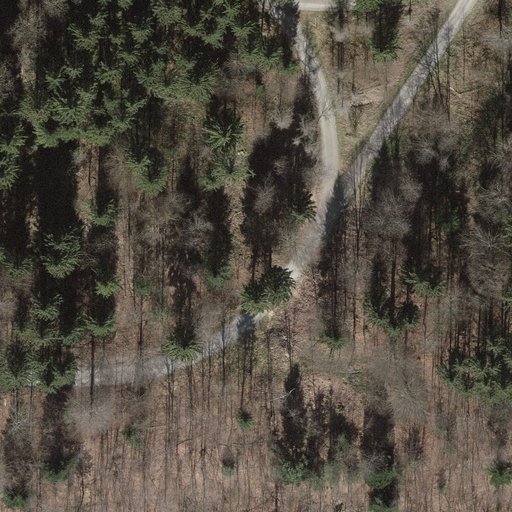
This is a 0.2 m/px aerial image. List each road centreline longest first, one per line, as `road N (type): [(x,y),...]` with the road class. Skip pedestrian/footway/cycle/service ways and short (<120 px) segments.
road 1 (track): [(0,374),(119,373),(214,343),(306,259),(331,213)]
road 2 (track): [(331,213),(467,0)]
road 3 (track): [(269,0),(302,42),(322,89),(331,213)]
